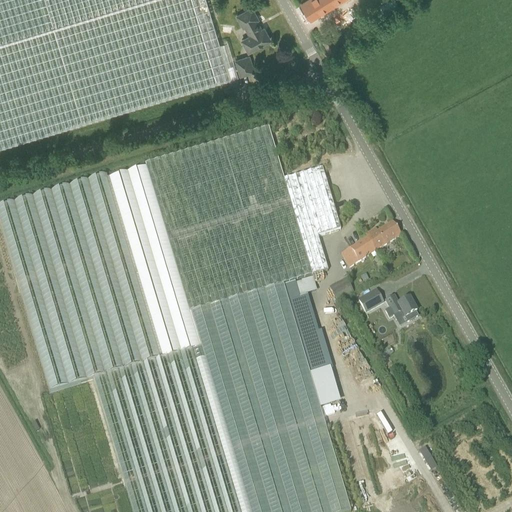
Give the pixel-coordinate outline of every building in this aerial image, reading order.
[(0,0),(0,40),(133,0),(0,0)] [(219,44),(205,0),(133,0),(0,40),(0,148),(229,79),(219,44)] [(307,0),(300,4),(310,20),(343,0),(307,0)] [(394,0),(393,0),(379,8),(383,15),(398,6),(394,0)] [(241,40),(248,52),(269,41),(263,29),(261,30),(256,21),(258,20),(251,8),(236,16),(243,28),(244,27),(249,36),(241,40)] [(336,50),(329,37),(322,41),(329,54),(336,50)] [(240,76),(253,72),(249,57),(235,61),(240,76)] [(146,169),(188,313),(283,285),(327,272),(317,238),(340,231),(322,170),(283,181),(268,129),(145,166),(146,169)] [(327,167),(349,161),(347,155),(326,162),(327,167)] [(105,178),(0,209),(0,230),(49,395),(92,382),(192,352),(199,350),(188,313),(146,169),(106,181),(105,178)] [(349,269),(358,264),(392,242),(401,237),(392,223),(376,233),(375,231),(366,236),(365,237),(367,239),(340,255),(349,269)] [(301,282),(295,284),(299,297),(299,299),(306,297),(305,295),(316,292),(312,278),(300,282),(301,282)] [(337,304),(355,296),(346,279),(329,288),(337,304)] [(350,511),(283,285),(188,313),(199,350),(192,352),(239,511),(350,511)] [(376,292),(359,302),(366,315),(383,305),(376,292)] [(388,309),(385,311),(390,319),(393,317),(394,316),(394,317),(396,320),(403,316),(407,323),(418,317),(415,313),(416,312),(409,299),(398,305),(393,298),(386,302),(389,308),(388,309)] [(239,511),(192,352),(92,382),(132,511),(239,511)] [(425,449),(420,453),(432,473),(437,469),(425,449)]
